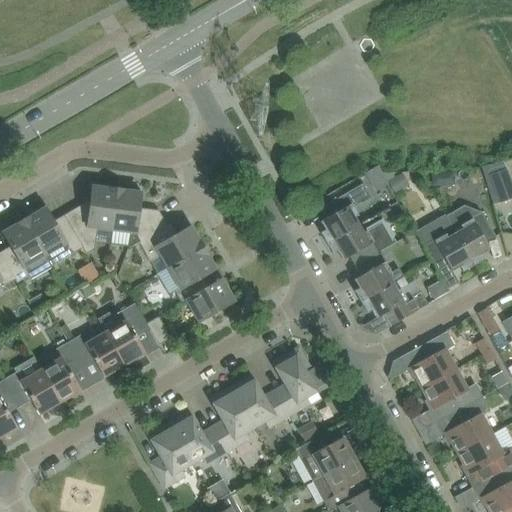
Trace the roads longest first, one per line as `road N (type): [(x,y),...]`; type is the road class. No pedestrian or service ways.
road 1 (residential): [(0,480),(315,299)]
road 2 (residential): [(0,192),(76,148),(175,158),(221,132)]
road 3 (tertiary): [(0,141),(172,41)]
road 4 (residential): [(315,299),(221,132)]
road 5 (residential): [(511,283),(351,365)]
road 6 (residential): [(432,511),(351,365)]
